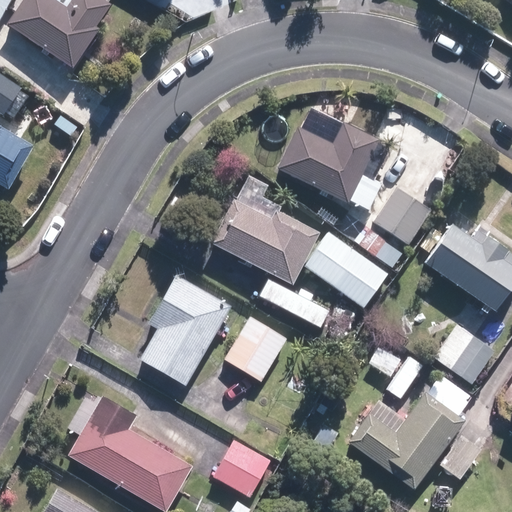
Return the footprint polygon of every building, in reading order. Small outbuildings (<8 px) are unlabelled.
[(0,0),(0,20),(11,0),(0,0)] [(73,69),(99,30),(96,29),(111,6),(102,0),(73,0),(67,10),(51,0),(24,0),(7,27),(73,69)] [(21,87),(0,73),(0,109),(5,112),(21,87)] [(274,169),(343,203),(344,200),(365,210),(378,183),(358,174),(375,140),(339,123),(329,144),(294,127),(274,169)] [(34,147),(0,127),(0,185),(9,190),(34,147)] [(408,246),(429,211),(393,189),(372,224),(408,246)] [(465,190),(454,206),(482,224),(492,208),(465,190)] [(287,285),(314,232),(272,210),(267,219),(229,199),(207,243),(287,285)] [(342,211),(325,199),(314,214),(331,226),(342,211)] [(420,265),(490,313),(511,280),(511,257),(472,231),(467,238),(448,225),(420,265)] [(364,230),(355,244),(390,268),(399,255),(364,230)] [(385,274),(326,233),(301,269),(360,310),(385,274)] [(185,386),(230,305),(175,274),(148,323),(157,328),(139,360),(185,386)] [(275,299),(253,286),(243,301),(265,315),(275,299)] [(285,336),(248,315),(222,359),(258,380),(285,336)] [(494,353),(457,327),(434,360),(471,386),(494,353)] [(421,366),(406,356),(384,390),(399,399),(421,366)] [(467,397),(436,375),(422,395),(420,394),(393,434),(366,415),(346,444),(412,490),(460,422),(453,417),(467,397)] [(165,511),(192,465),(128,428),(136,414),(102,394),(65,455),(165,511)] [(454,480),(475,451),(456,437),(435,466),(454,480)] [(209,475),(244,495),(265,458),(229,438),(209,475)] [(98,511),(56,487),(41,511),(98,511)] [(231,495),(221,511),(238,511),(244,503),(231,495)]
